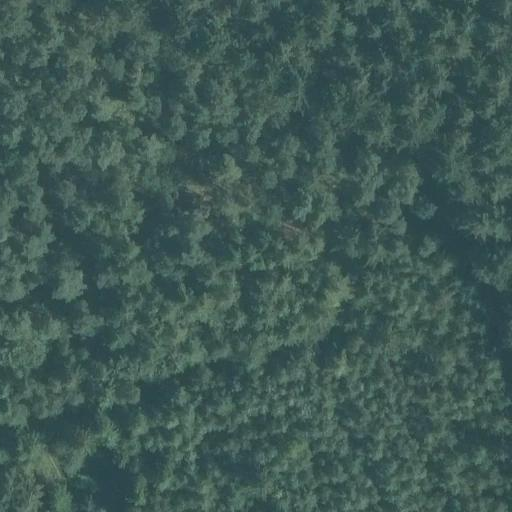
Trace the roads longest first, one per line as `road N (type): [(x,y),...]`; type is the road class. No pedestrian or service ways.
road 1 (track): [(511,215),(451,204),(425,144),(392,121),(282,68),(97,0)]
road 2 (track): [(0,330),(88,511)]
